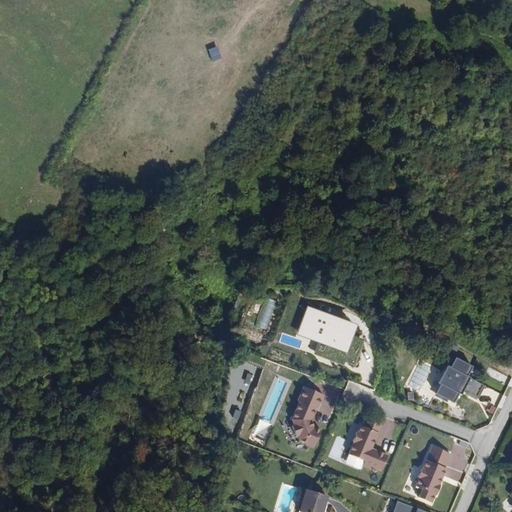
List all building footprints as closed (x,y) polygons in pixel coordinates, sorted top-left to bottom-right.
[(206,49),(209,61),(219,59),(216,47),(206,49)] [(362,326),(311,307),(300,335),(321,344),(352,355),(358,338),(362,326)] [(352,355),(321,344),(317,356),(348,367),(350,364),(358,367),(367,341),(358,338),(352,355)] [(467,368),(450,359),(446,368),(443,367),(433,385),(435,386),(430,394),(448,404),(454,394),(456,395),(464,379),(462,378),(467,368)] [(265,441),(290,383),(279,378),(254,436),(265,441)] [(316,409),(322,395),(302,387),(296,401),(298,402),(290,420),(293,426),(290,426),(294,436),(297,435),(299,441),(305,443),(304,445),(312,448),(319,430),(312,428),(309,420),(314,409),(316,409)] [(494,403),(498,394),(491,390),(487,399),(494,403)] [(364,419),(361,427),(359,426),(356,432),(355,432),(351,442),(352,442),(347,454),(363,461),(361,466),(368,469),(369,466),(380,471),(386,456),(369,449),(379,426),(364,419)] [(449,454),(431,446),(421,469),(420,468),(416,477),(417,478),(414,486),(421,489),(417,497),(430,503),(434,494),(435,495),(439,485),(437,485),(444,468),(443,468),(449,454)] [(320,511),(326,497),(304,490),(298,510),(297,511),(320,511)]
